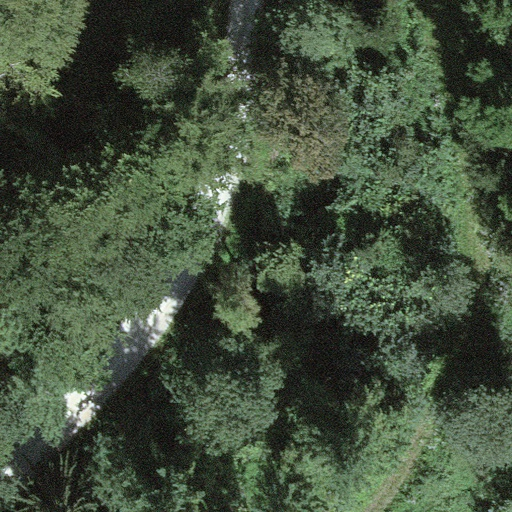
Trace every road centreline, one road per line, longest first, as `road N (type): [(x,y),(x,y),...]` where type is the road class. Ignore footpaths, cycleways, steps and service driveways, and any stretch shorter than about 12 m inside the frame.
road 1 (unclassified): [(246,0),(239,86),(203,234),(175,288),(118,364),(0,484)]
road 2 (track): [(380,511),(455,386),(477,311),(481,239),(471,157),(437,0)]
